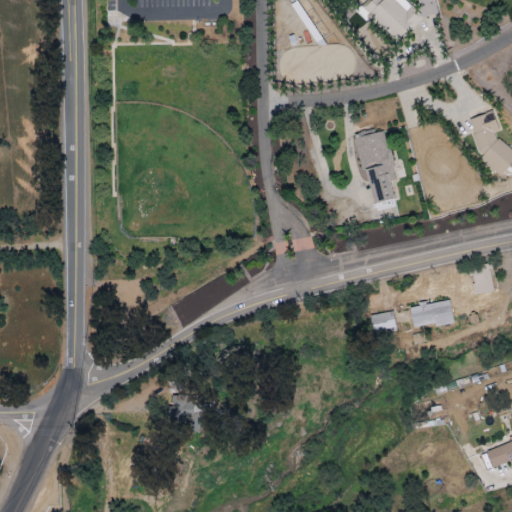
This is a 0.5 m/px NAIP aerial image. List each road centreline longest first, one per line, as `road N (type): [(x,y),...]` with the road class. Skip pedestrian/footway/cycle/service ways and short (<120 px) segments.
road 1 (secondary): [(68,0),(71,397),(12,511)]
road 2 (tertiary): [(511,244),(297,293),(202,329),(71,397)]
road 3 (residential): [(297,293),(271,181),(264,0)]
road 4 (residential): [(265,105),(351,97),(432,73),(511,30)]
